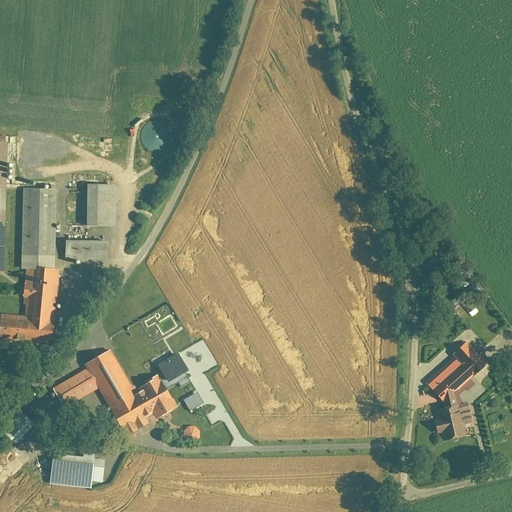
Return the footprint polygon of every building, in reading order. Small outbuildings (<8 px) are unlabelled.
[(165,149),(169,145),(171,141),(172,136),(171,131),(168,126),(164,123),(159,122),(154,122),(150,124),(146,127),(143,132),(142,137),(144,142),(146,146),(150,149),(155,151),(160,151),(165,149)] [(114,186),(83,186),(83,225),(113,226),(114,186)] [(57,191),(21,189),(17,267),(25,268),(52,269),(57,191)] [(105,243),(62,242),(62,258),(105,259),(105,243)] [(438,245),(413,255),(418,268),(442,258),(438,245)] [(0,313),(0,339),(52,343),(56,270),(52,269),(25,268),(24,284),(22,284),(21,296),(24,296),(23,315),(0,313)] [(484,362),(465,342),(451,354),(453,356),(423,383),(440,401),(467,377),(484,362)] [(129,386),(108,349),(82,364),(86,369),(96,387),(121,434),(152,417),(136,388),(133,384),(129,386)] [(166,378),(160,382),(165,391),(178,384),(181,388),(190,382),(184,372),(187,370),(178,355),(159,366),(166,378)] [(86,369),(51,388),(61,406),(96,387),(86,369)] [(160,382),(157,376),(136,388),(152,417),(153,419),(174,408),(165,391),(160,382)] [(467,377),(440,401),(441,408),(460,404),(458,394),(472,383),(467,377)] [(202,393),(187,399),(191,410),(206,405),(202,393)] [(440,432),(442,441),(464,436),(461,424),(471,422),(466,402),(460,404),(441,408),(435,410),(437,420),(432,421),(435,433),(440,432)] [(0,432),(12,445),(31,425),(19,413),(0,432)] [(187,442),(202,441),(201,427),(187,428),(187,442)] [(91,458),(50,455),(48,484),(88,488),(89,481),(91,458)] [(91,458),(89,481),(100,482),(102,460),(91,458)]
